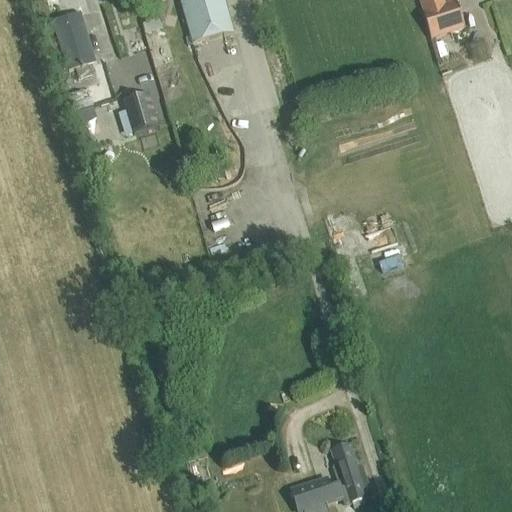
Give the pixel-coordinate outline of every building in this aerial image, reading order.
[(179,0),(195,48),(233,36),(221,0),(179,0)] [(417,0),(431,42),(465,31),(456,2),(445,6),(443,0),(417,0)] [(96,66),(82,18),(53,27),(67,74),(96,66)] [(137,42),(140,61),(152,58),(149,40),(137,42)] [(133,137),(159,129),(148,97),(123,104),(133,137)] [(376,255),(400,248),(391,221),(367,229),(376,255)] [(362,503),(371,500),(361,468),(357,470),(350,448),(331,454),(336,470),(334,471),(347,509),(352,507),(353,511),(364,508),(362,503)] [(328,511),(328,510),(336,508),(326,479),(292,490),(299,511),(328,511)]
